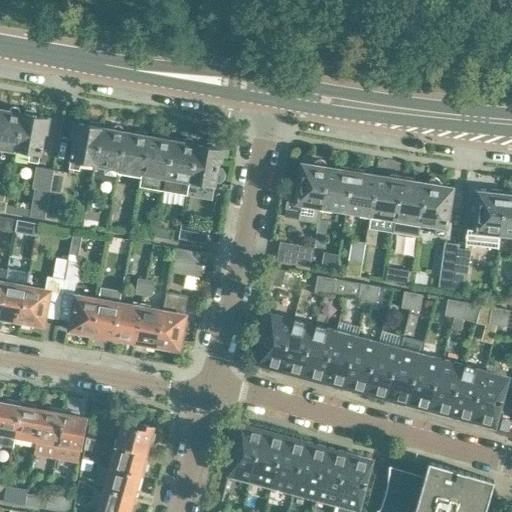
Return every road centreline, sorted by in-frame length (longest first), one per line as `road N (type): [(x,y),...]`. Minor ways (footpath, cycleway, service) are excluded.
road 1 (residential): [(511,465),(240,393),(206,396)]
road 2 (residential): [(206,396),(271,90)]
road 3 (tertiary): [(271,90),(0,47)]
road 4 (tertiary): [(511,124),(271,90)]
road 5 (residential): [(206,396),(0,358)]
road 6 (residential): [(174,511),(206,396)]
